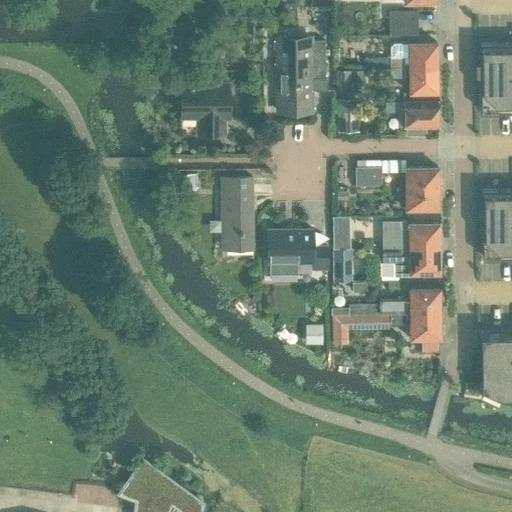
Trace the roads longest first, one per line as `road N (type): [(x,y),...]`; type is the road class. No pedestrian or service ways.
road 1 (residential): [(297,162),(330,149),(463,148)]
road 2 (residential): [(464,294),(463,148)]
road 3 (residential): [(463,148),(462,3)]
